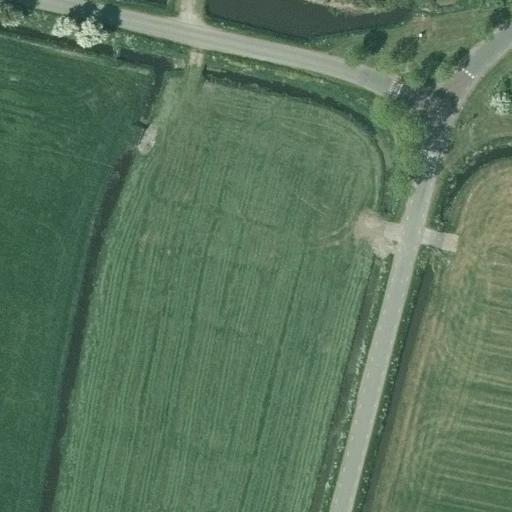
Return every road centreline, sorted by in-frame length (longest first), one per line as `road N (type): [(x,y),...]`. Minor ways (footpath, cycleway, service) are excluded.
road 1 (tertiary): [(17,0),(345,68),(439,111)]
road 2 (tertiary): [(338,511),(439,111)]
